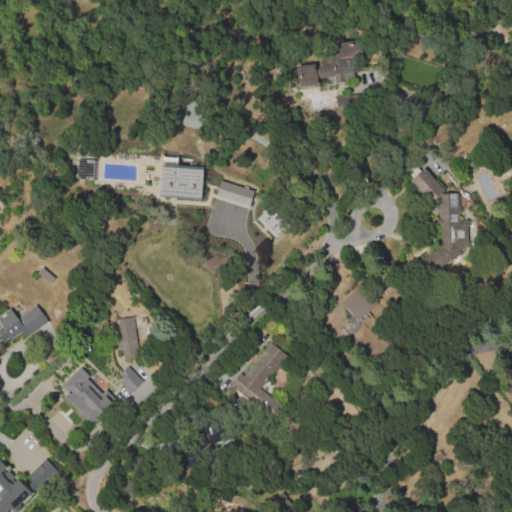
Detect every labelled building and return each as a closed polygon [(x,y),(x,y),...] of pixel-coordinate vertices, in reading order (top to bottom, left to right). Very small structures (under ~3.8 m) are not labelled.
[(295,89),(292,67),(329,62),(328,55),(339,54),(338,44),(360,41),(362,57),(355,58),(358,74),(353,75),(354,80),(343,81),(344,87),(335,89),(334,77),(316,80),(317,87),(295,89)] [(92,159),(77,159),(76,177),(91,178),(92,159)] [(199,196),(159,193),(161,166),(202,169),(199,196)] [(443,189),(433,198),(415,178),(425,169),(443,189)] [(215,196),(249,204),(253,188),(218,181),(215,196)] [(441,194),(460,194),(461,221),(469,221),(469,247),(442,247),(441,194)] [(255,218),(272,236),(285,224),(268,206),(255,218)] [(37,274),(42,268),(54,278),(49,284),(37,274)] [(341,302),(362,283),(380,302),(358,321),(341,302)] [(35,305),(46,322),(26,336),(22,330),(0,344),(0,328),(2,327),(0,324),(0,315),(10,308),(17,318),(35,305)] [(138,356),(123,358),(118,319),(134,317),(138,356)] [(270,342),(289,357),(276,374),(271,370),(259,386),(283,405),(274,417),(232,385),(241,373),(244,376),(270,342)] [(115,377),(126,366),(143,382),(132,393),(115,377)] [(61,387),(80,367),(92,378),(85,385),(100,400),(104,396),(111,402),(90,425),(62,399),(67,393),(61,387)] [(172,472),(198,465),(194,448),(168,454),(172,472)] [(0,511),(0,498),(8,507),(2,511),(0,511)]
